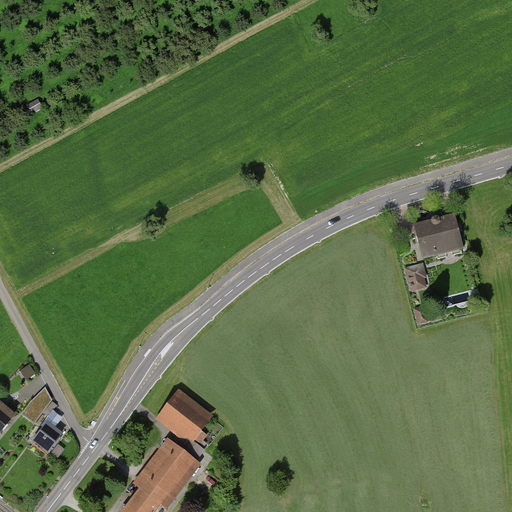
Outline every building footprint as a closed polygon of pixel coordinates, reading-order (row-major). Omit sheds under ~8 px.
[(38,100),(25,107),(29,115),(43,109),(38,100)] [(452,217),(410,228),(419,260),(460,250),(452,217)] [(423,265),(403,270),(409,292),(424,288),(422,280),(426,278),(423,265)] [(471,300),(452,305),(453,311),(473,306),(471,300)] [(424,307),(414,310),(418,325),(428,323),(424,307)] [(28,365),(19,372),(26,381),(35,374),(28,365)] [(43,387),(23,413),(36,423),(56,397),(43,387)] [(176,392),(156,420),(199,450),(209,436),(199,430),(209,416),(176,392)] [(0,404),(0,430),(13,415),(0,404)] [(54,413),(30,443),(45,455),(63,433),(54,426),(61,418),(54,413)] [(202,467),(168,441),(132,487),(138,491),(121,511),(152,511),(158,505),(167,511),(202,467)]
